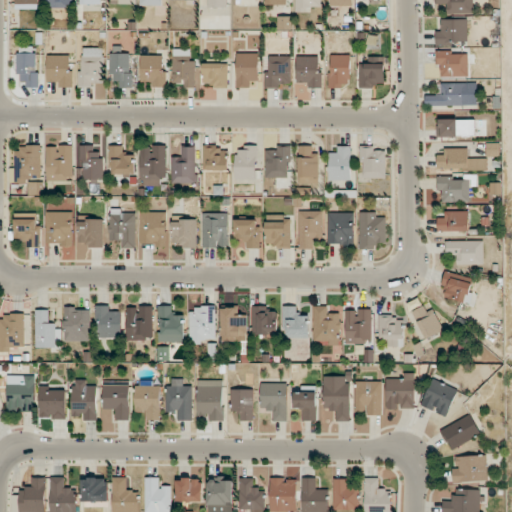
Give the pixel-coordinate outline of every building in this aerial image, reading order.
[(15,0),(16,8),(41,8),(40,0),(15,0)] [(46,0),(46,7),(72,8),(72,0),(46,0)] [(226,0),(206,0),(206,7),(227,8),(226,0)] [(321,0),(295,0),(296,12),(310,12),(310,6),(322,6),(321,0)] [(446,14),(473,13),(473,0),(436,0),(436,4),(446,4),(446,14)] [(292,30),(292,16),(278,16),(278,30),(292,30)] [(440,19),(441,31),(435,31),(436,43),(467,42),(467,19),(440,19)] [(19,80),(26,80),(26,87),(37,87),(36,46),(18,46),(19,80)] [(131,88),(130,53),(122,53),(122,46),(110,46),(111,74),(117,74),(118,88),(131,88)] [(101,47),(81,48),(82,72),(78,72),(78,87),(92,87),(92,83),(103,82),(101,47)] [(190,61),(190,49),(173,49),(172,83),(184,84),(183,87),(195,88),(196,61),(190,61)] [(468,76),(468,53),(451,54),(450,50),(436,50),(436,64),(441,64),(441,76),(468,76)] [(258,53),(236,53),(237,88),(251,88),(251,81),(259,81),(258,53)] [(350,54),(329,55),(330,88),(351,87),(350,54)] [(47,82),(58,82),(58,87),(72,87),(71,55),(47,55),(47,82)] [(140,82),(152,82),(152,87),(165,87),(165,55),(141,55),(140,82)] [(291,56),(267,56),(266,88),(279,88),(279,83),(291,83),(291,56)] [(318,56),(297,56),(296,82),(308,83),(308,88),(322,88),(322,73),(318,73),(318,56)] [(384,82),(384,57),(360,57),(360,88),(375,88),(374,83),(384,82)] [(228,88),(228,63),(203,63),(203,82),(213,82),(213,87),(228,88)] [(468,83),(437,83),(437,95),(425,95),(425,105),(468,104),(468,83)] [(474,119),(438,120),(438,136),(474,136),(474,119)] [(486,156),(500,156),(499,142),(486,143),(486,156)] [(47,178),(73,178),(72,145),(46,146),(47,178)] [(93,145),(80,145),(80,159),(83,159),(83,179),(102,180),(102,152),(93,152),(93,145)] [(123,155),(123,145),(110,146),(110,174),(134,174),(134,155),(123,155)] [(141,148),(140,185),(159,185),(160,177),(166,177),(166,145),(151,145),(151,148),(141,148)] [(318,183),(317,153),(312,153),(312,145),(298,146),(299,183),(318,183)] [(196,146),(182,146),(181,156),(172,156),(171,182),(195,183),(196,146)] [(235,178),(256,179),(257,147),(236,146),(235,178)] [(329,152),(329,180),(351,180),(350,146),(337,146),(337,152),(329,152)] [(386,178),(385,150),(374,150),(374,146),(360,146),(360,162),(363,162),(363,178),(386,178)] [(40,147),(15,147),(15,183),(26,183),(26,178),(41,177),(40,147)] [(226,170),(225,147),(203,147),(204,171),(226,170)] [(265,148),(265,178),(289,177),(289,148),(265,148)] [(468,148),(444,148),(445,155),(437,155),(437,168),(468,168),(468,148)] [(442,202),(470,202),(469,180),(453,180),(453,176),(438,176),(438,189),(441,189),(442,202)] [(135,248),(136,213),(120,212),(120,208),(110,208),(109,240),(122,240),(122,248),(135,248)] [(324,211),(299,210),(298,248),(314,248),(314,237),(323,238),(324,211)] [(469,230),(468,210),(444,211),(444,217),(437,217),(438,231),(469,230)] [(140,245),(167,246),(167,212),(141,211),(140,245)] [(73,212),(46,212),(46,244),(73,244),(73,212)] [(328,212),(328,244),(354,244),(354,213),(328,212)] [(360,249),(375,249),(375,242),(386,242),(385,217),(377,217),(377,212),(359,212),(360,249)] [(203,247),(228,248),(228,213),(203,213),(203,247)] [(265,246),(290,246),(290,216),(265,216),(265,246)] [(27,247),(40,247),(41,227),(37,226),(37,219),(15,219),(15,241),(28,242),(27,247)] [(103,246),(103,219),(78,219),(78,246),(103,246)] [(261,248),(261,220),(234,219),(234,242),(245,242),(245,248),(261,248)] [(196,220),(172,220),(172,242),(181,242),(182,248),(197,248),(196,220)] [(457,265),(484,264),(483,240),(446,241),(447,255),(456,255),(457,265)] [(441,285),(447,287),(444,297),(465,303),(472,279),(446,271),(441,285)] [(432,309),(426,312),(419,297),(407,303),(424,340),(443,331),(432,309)] [(121,310),(110,311),(110,305),(97,305),(97,338),(122,338),(121,310)] [(158,341),(183,342),(184,315),(172,315),(172,306),(159,305),(158,341)] [(127,306),(127,339),(153,339),(153,306),(127,306)] [(276,311),(267,311),(268,306),(252,306),(252,334),(276,335),(276,311)] [(283,329),(287,329),(287,338),(308,338),(308,315),(297,315),(297,306),(283,306),(283,329)] [(314,306),(313,340),(340,340),(341,313),(328,312),(328,306),(314,306)] [(215,308),(190,307),(189,344),(200,344),(200,339),(215,339),(215,308)] [(64,340),(90,341),(90,309),(65,308),(64,340)] [(221,341),(246,341),(247,315),(236,315),(237,308),(221,308),(221,341)] [(372,310),(346,309),(345,342),(371,342),(372,310)] [(36,348),(62,347),(61,329),(55,329),(55,323),(49,323),(48,310),(36,310),(36,348)] [(0,351),(10,352),(10,347),(25,346),(24,315),(0,314),(0,351)] [(403,347),(404,317),(379,316),(379,339),(388,339),(387,346),(403,347)] [(169,361),(169,347),(158,346),(157,360),(169,361)] [(386,379),(386,408),(415,408),(414,373),(405,373),(405,378),(386,379)] [(7,375),(7,411),(35,411),(35,375),(7,375)] [(323,377),(324,411),(336,410),(336,421),(351,421),(350,376),(323,377)] [(446,416),(458,390),(433,378),(420,404),(446,416)] [(97,385),(87,385),(87,380),(73,379),(73,416),(84,416),(84,420),(97,420),(97,385)] [(192,420),(193,386),(184,386),(184,379),(172,379),(172,386),(166,386),(166,411),(178,411),(178,420),(192,420)] [(198,413),(210,413),(210,421),(224,420),(223,380),(197,380),(198,413)] [(382,381),(356,381),(355,409),(367,409),(367,415),(382,415),(382,381)] [(260,409),(273,409),(273,421),(287,421),(287,383),(261,382),(260,409)] [(129,420),(130,385),(104,384),(103,409),(116,409),(115,420),(129,420)] [(135,410),(147,411),(147,419),(160,420),(161,386),(135,385),(135,410)] [(67,418),(66,388),(40,388),(40,418),(67,418)] [(231,410),(242,411),(241,420),(253,421),(254,389),(231,389),(231,410)] [(317,392),(294,392),(294,408),(303,408),(303,420),(317,420),(317,392)] [(450,448),(480,436),(472,415),(442,427),(450,448)] [(487,481),(486,455),(455,456),(456,468),(452,468),(452,482),(487,481)] [(75,511),(75,487),(65,487),(64,477),(50,477),(50,511),(75,511)] [(113,477),(113,511),(132,511),(138,511),(138,490),(127,491),(127,477),(113,477)] [(144,511),(170,511),(171,485),(159,485),(160,477),(145,477),(144,511)] [(316,478),(302,477),(301,511),(328,511),(328,489),(316,489),(316,478)] [(364,511),(390,511),(391,488),(378,488),(379,478),(365,477),(364,511)] [(83,478),(82,506),(108,507),(108,478),(83,478)] [(207,511),(233,511),(233,481),(223,480),(223,478),(208,478),(207,511)] [(239,511),(263,511),(263,487),(253,487),(253,478),(240,478),(239,511)] [(270,511),(297,511),(297,479),(270,478),(270,511)] [(202,501),(202,479),(177,479),(177,502),(202,501)] [(358,509),(357,488),(347,488),(347,479),(333,479),(333,509),(358,509)] [(452,501),(443,500),(442,511),(480,511),(481,499),(481,489),(452,489),(452,501)]
